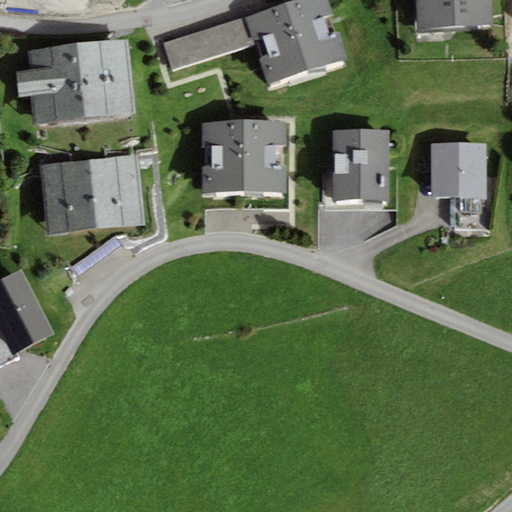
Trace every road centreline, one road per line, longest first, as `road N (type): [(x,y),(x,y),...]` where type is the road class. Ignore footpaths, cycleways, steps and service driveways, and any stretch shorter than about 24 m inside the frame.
road 1 (residential): [(0,460),(109,291),(143,262),(206,241),(272,248),(511,344)]
road 2 (residential): [(227,0),(78,26),(0,24)]
